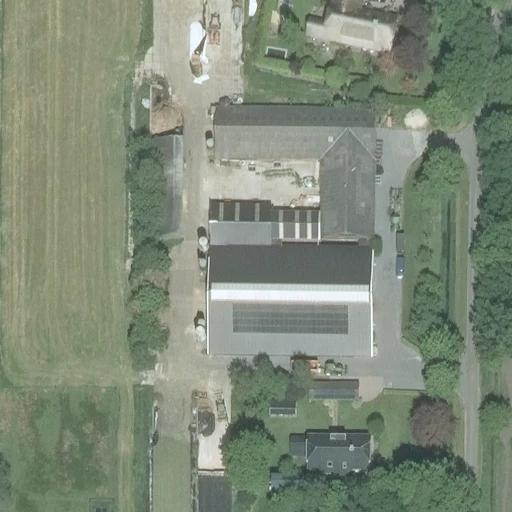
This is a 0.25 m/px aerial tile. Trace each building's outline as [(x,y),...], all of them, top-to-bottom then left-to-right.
[(211,58),(245,56),(243,0),(215,0),(209,0),(211,58)] [(329,8),(326,23),(310,20),(306,37),(390,54),(396,20),(356,12),(358,0),(333,0),(331,9),(329,8)] [(306,92),(307,83),(272,77),(270,87),(306,92)] [(217,111),(217,162),(315,164),(320,164),(320,200),(320,216),(271,215),(271,208),(211,207),(210,249),(209,249),(207,355),(372,357),(375,113),(217,111)] [(151,239),(182,239),(184,142),(153,141),(151,239)] [(309,385),(309,402),(359,402),(359,385),(309,385)] [(327,478),(336,479),(336,481),(353,482),(353,479),(354,479),(354,473),(373,473),(374,440),(312,439),(311,481),(327,481),(327,478)] [(304,498),(304,478),(273,477),(272,498),(304,498)]
